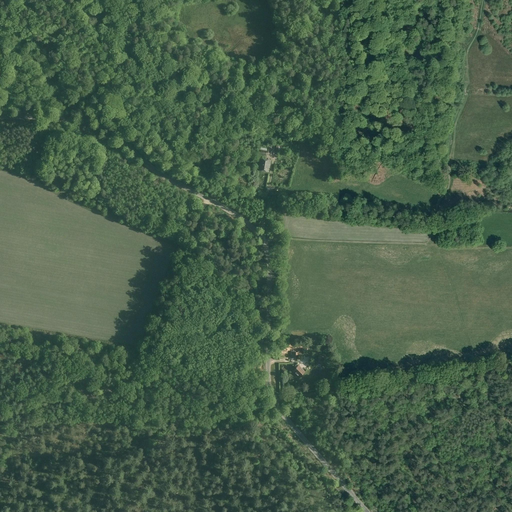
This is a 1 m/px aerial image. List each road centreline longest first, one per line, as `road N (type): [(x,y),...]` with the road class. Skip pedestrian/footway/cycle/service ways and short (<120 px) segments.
road 1 (tertiary): [(366,511),(274,403),(268,255),(252,228),(158,172),(98,124),(0,116)]
road 2 (track): [(274,403),(183,424),(59,366),(0,348)]
road 3 (track): [(511,247),(255,239)]
road 4 (track): [(511,364),(273,400)]
road 5 (track): [(200,195),(203,172),(163,130),(159,100),(106,18),(109,0)]
road 6 (track): [(192,423),(242,318),(268,311)]
